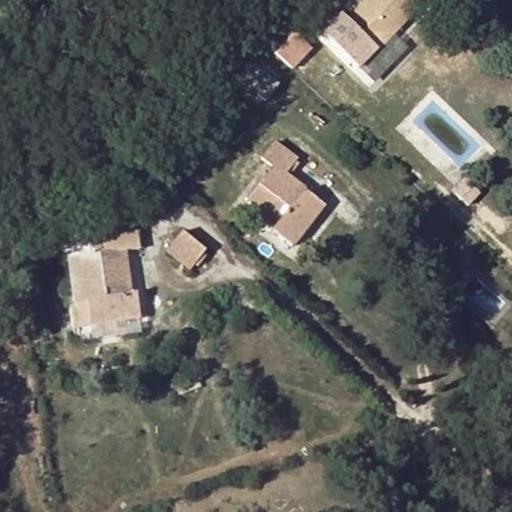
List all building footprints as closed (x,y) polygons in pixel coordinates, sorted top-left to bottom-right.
[(343,17),(325,36),(360,70),(378,50),(380,52),(422,8),(413,0),(368,0),(348,22),(343,17)] [(260,39),(290,70),(312,49),(281,18),(260,39)] [(272,68),(250,42),(235,54),(256,80),(272,68)] [(290,246),(322,204),(285,176),(299,158),(271,138),(257,156),(267,164),(236,205),(290,246)] [(479,193),(467,181),(455,193),(468,205),(479,193)] [(62,255),(69,326),(132,320),(126,250),(137,249),(135,229),(95,233),(97,252),(62,255)] [(188,271),(205,251),(179,229),(162,249),(188,271)]
